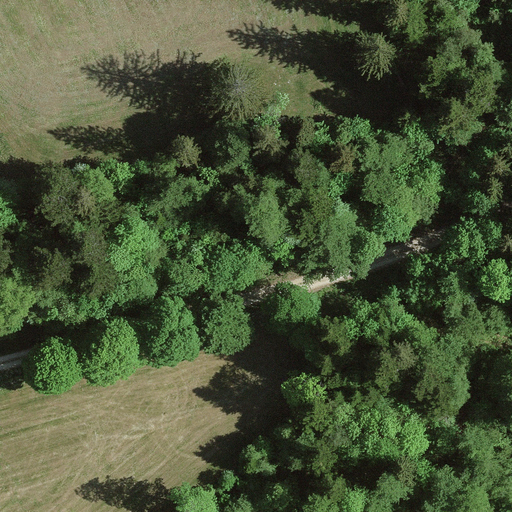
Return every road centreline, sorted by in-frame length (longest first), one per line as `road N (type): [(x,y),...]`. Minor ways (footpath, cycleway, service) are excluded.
road 1 (track): [(0,367),(403,270),(511,225)]
road 2 (track): [(306,291),(511,346)]
road 3 (track): [(403,270),(511,145)]
